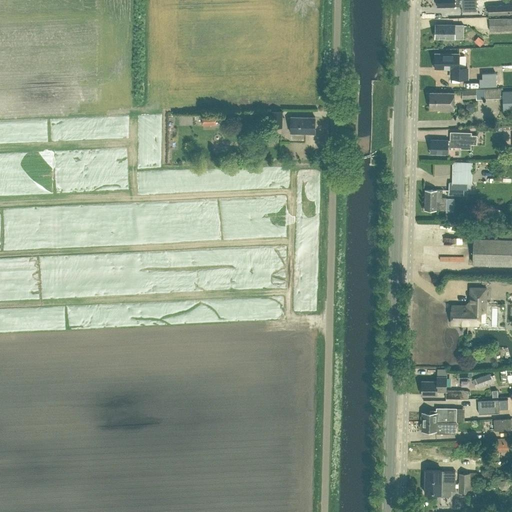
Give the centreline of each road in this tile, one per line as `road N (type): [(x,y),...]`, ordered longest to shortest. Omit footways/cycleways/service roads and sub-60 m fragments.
road 1 (secondary): [(387,511),(401,0)]
road 2 (unclassified): [(323,511),(336,0)]
